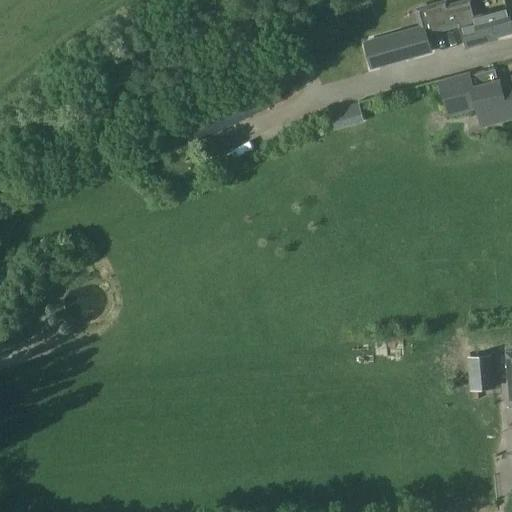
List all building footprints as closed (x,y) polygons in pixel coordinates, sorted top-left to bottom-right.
[(481,40),(511,31),(511,28),(507,9),(473,18),(474,22),(463,25),(459,8),(449,11),(447,7),(419,15),(424,32),(381,46),(390,72),(432,57),(427,39),(461,29),(468,51),(483,47),(481,40)] [(257,74),(183,111),(198,142),(272,105),(304,90),(289,58),(257,75),(257,74)] [(469,75),(439,83),(448,114),(481,105),(485,119),(498,115),(500,121),(511,117),(511,77),(472,89),(469,75)] [(329,111),(334,130),(364,122),(358,104),(329,111)] [(490,356),(470,358),(472,390),(492,388),(490,356)]
